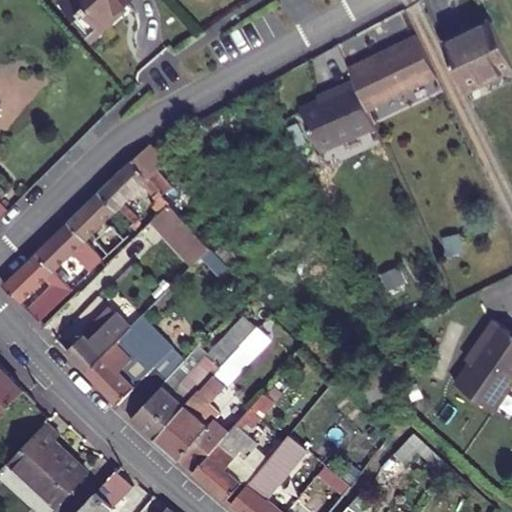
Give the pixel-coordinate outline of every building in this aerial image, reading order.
[(136,10),(127,0),(82,0),(70,12),(95,36),(105,27),(116,38),(132,21),(129,17),(136,10)] [(127,0),(136,10),(146,0),(127,0)] [(511,85),(511,60),(495,24),(446,47),(473,105),(511,85)] [(438,77),(419,35),(351,67),(356,79),(369,109),(438,77)] [(322,150),(377,127),(369,109),(356,79),(331,90),(333,95),(304,107),(322,150)] [(0,115),(9,107),(0,98),(0,115)] [(141,167),(156,184),(165,176),(162,171),(168,166),(156,152),(141,167)] [(114,186),(104,196),(138,232),(143,227),(138,222),(142,218),(129,203),(146,186),(160,201),(156,205),(161,210),(172,200),(156,184),(141,167),(138,165),(114,186)] [(14,210),(1,195),(0,196),(0,218),(3,221),(14,210)] [(80,218),(71,226),(106,262),(113,256),(94,236),(109,222),(128,242),(138,232),(104,196),(80,218)] [(212,244),(176,205),(157,224),(193,264),(212,244)] [(40,255),(73,292),(81,285),(63,265),(77,252),(95,271),(106,262),(71,226),(49,247),(40,255)] [(73,292),(40,255),(8,284),(24,301),(46,281),(56,291),(33,311),(43,321),(73,292)] [(87,334),(71,350),(86,366),(91,372),(133,327),(134,326),(118,311),(91,337),(87,334)] [(199,416),(283,323),(275,313),(206,388),(159,439),(182,460),(211,426),(199,416)] [(473,357),(453,385),(492,413),(511,384),(511,335),(493,322),(469,355),(473,357)] [(91,372),(121,404),(148,376),(133,360),(153,339),(148,334),(144,338),(133,327),(91,372)] [(0,415),(19,397),(0,377),(0,415)] [(176,395),(165,385),(135,418),(159,439),(206,388),(198,380),(193,385),(189,382),(176,395)] [(239,456),(262,431),(264,429),(259,424),(286,394),(272,382),(251,407),(233,428),(195,472),(229,501),(242,484),(254,469),(239,456)] [(511,384),(492,413),(510,425),(511,422),(511,384)] [(217,413),(233,428),(251,407),(235,393),(217,413)] [(41,431),(3,472),(44,511),(54,511),(82,482),(48,451),(55,444),(41,431)] [(254,469),(259,473),(281,447),(262,431),(239,456),(254,469)] [(281,447),(259,473),(233,505),(241,511),(282,511),(268,500),(309,449),(291,434),(281,447)] [(429,452),(420,437),(393,454),(403,469),(429,452)] [(131,474),(122,466),(113,476),(122,484),(131,474)] [(313,503),(324,511),(331,511),(332,511),(353,485),(338,473),(313,503)] [(122,484),(113,476),(79,511),(110,511),(115,507),(108,500),(122,484)]
